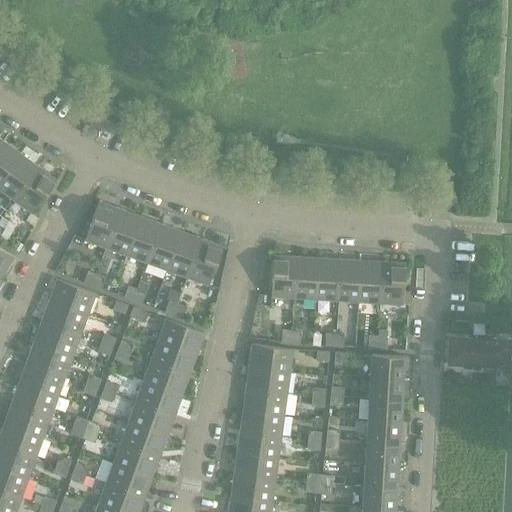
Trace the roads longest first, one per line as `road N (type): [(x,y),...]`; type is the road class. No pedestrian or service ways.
road 1 (residential): [(420,511),(438,226),(253,215)]
road 2 (residential): [(185,511),(253,215)]
road 3 (residential): [(0,343),(96,156)]
road 4 (residential): [(253,215),(96,156)]
